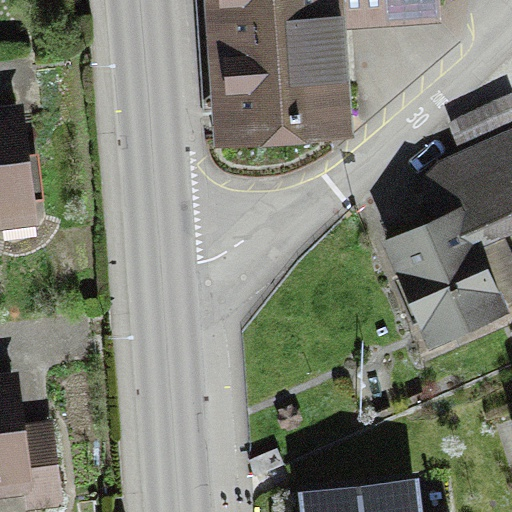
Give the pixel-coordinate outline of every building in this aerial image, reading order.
[(226,0),(234,123),(330,117),(323,8),(428,0),(226,0)] [(0,228),(39,223),(24,98),(0,101),(0,228)] [(511,127),(503,126),(493,104),(449,124),(463,152),(439,163),(422,180),(440,222),(392,243),(431,333),(501,302),(485,266),(498,260),(487,234),(511,222),(511,127)] [(0,473),(24,470),(19,427),(13,381),(0,382),(0,473)] [(48,424),(19,427),(24,470),(26,487),(37,485),(39,505),(58,503),(48,424)] [(248,460),(255,475),(282,463),(276,448),(248,460)] [(307,511),(415,511),(412,484),(306,496),(307,511)]
